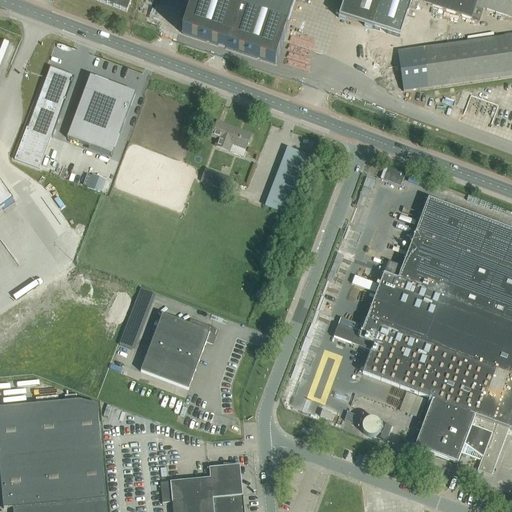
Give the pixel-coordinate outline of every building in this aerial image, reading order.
[(116,0),(113,8),(127,13),(131,0),(116,0)] [(275,65),(296,0),(193,0),(182,35),(275,65)] [(345,0),(339,18),(372,29),(381,0),(345,0)] [(381,0),(372,29),(400,38),(407,17),(412,1),(413,2),(413,0),(381,0)] [(511,0),(413,0),(413,2),(418,3),(479,23),(483,10),(511,19),(511,0)] [(412,1),(407,17),(414,19),(417,12),(416,12),(418,3),(413,2),(412,1)] [(409,46),(397,48),(403,93),(511,76),(511,36),(410,51),(409,46)] [(19,151),(15,161),(40,170),(75,78),(51,69),(28,128),(28,129),(27,128),(23,139),(19,151)] [(90,77),(67,139),(112,156),(135,94),(90,77)] [(437,102),(458,98),(456,87),(435,91),(437,102)] [(216,148),(243,158),(251,136),(243,133),(242,134),(239,132),(224,126),(223,127),(217,124),(217,123),(211,138),(219,140),(216,148)] [(311,158),(288,150),(266,208),(289,217),(311,158)] [(388,171),(384,182),(400,189),(405,177),(388,170),(388,171)] [(206,172),(202,183),(230,194),(234,182),(206,172)] [(88,176),(83,187),(88,189),(101,194),(105,183),(92,177),(88,176)] [(0,212),(13,203),(0,184),(0,212)] [(338,326),(334,339),(371,353),(362,375),(428,400),(427,401),(406,394),(399,412),(420,420),(424,409),(429,411),(423,426),(418,424),(416,431),(421,433),(415,449),(458,465),(461,455),(481,462),(477,472),(491,478),(509,431),(511,431),(511,231),(428,200),(416,234),(402,268),(399,267),(400,264),(394,261),(393,265),(389,263),(388,264),(385,263),(382,270),(385,272),(379,287),(357,278),(354,286),(376,295),(361,335),(338,326)] [(336,259),(334,267),(346,270),(348,262),(336,259)] [(121,345),(137,350),(156,293),(140,288),(121,345)] [(318,319),(319,313),(326,315),(328,306),(318,304),(315,318),(318,319)] [(206,344),(211,346),(217,331),(190,321),(188,326),(172,320),(174,317),(167,314),(166,317),(162,316),(141,373),(188,391),(206,344)] [(316,343),(321,329),(311,326),(306,339),(316,343)] [(296,366),(304,369),(308,356),(301,354),(296,366)] [(0,408),(0,473),(3,510),(13,509),(13,511),(107,511),(98,406),(79,402),(0,408)] [(332,423),(335,417),(322,412),(320,418),(332,423)] [(348,414),(344,422),(354,426),(358,417),(348,414)] [(362,429),(362,430),(362,431),(362,432),(363,433),(363,434),(363,435),(364,435),(364,436),(365,437),(366,437),(366,438),(367,438),(368,439),(369,439),(370,439),(371,440),(372,440),(373,439),(374,439),(375,439),(376,438),(377,438),(378,437),(379,437),(379,436),(380,435),(380,434),(381,433),(381,432),(381,431),(381,430),(381,429),(381,428),(381,427),(380,426),(380,425),(379,424),(378,423),(377,423),(377,422),(376,421),(375,421),(374,421),(373,421),(372,421),(371,421),(370,421),(369,421),(368,421),(367,422),(366,422),(365,423),(364,424),(364,425),(363,426),(363,427),(362,428),(362,429)] [(386,426),(379,443),(386,446),(392,428),(386,426)] [(244,511),(240,467),(235,467),(209,469),(210,480),(160,485),(162,505),(172,504),(172,511),(244,511)]
